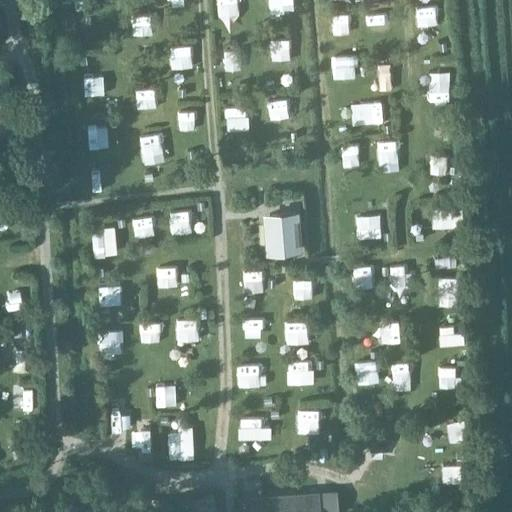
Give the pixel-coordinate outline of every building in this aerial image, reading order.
[(81,0),(82,15),(102,15),(101,0),(81,0)] [(239,12),(238,0),(218,0),(219,13),(239,12)] [(396,3),(377,2),(376,22),(396,22),(396,3)] [(130,7),(134,27),(152,23),(148,4),(130,7)] [(342,28),(360,26),(359,7),(341,8),(342,28)] [(176,36),(177,56),(193,56),(192,35),(176,36)] [(345,70),(365,70),(366,59),(345,58),(345,70)] [(107,83),(106,64),(87,65),(88,83),(107,83)] [(292,104),(291,85),(273,86),(274,105),(292,104)] [(149,88),(149,107),(163,108),(163,88),(149,88)] [(229,115),(250,114),(250,95),(228,96),(229,115)] [(199,100),(182,99),(181,117),(198,117),(199,100)] [(144,124),(145,144),(165,142),(163,123),(144,124)] [(382,150),(402,150),(403,130),(382,129),(382,150)] [(349,135),(349,151),(366,152),(366,135),(349,135)] [(456,140),(439,142),(441,158),(458,155),(456,140)] [(104,155),(85,155),(85,171),(104,171),(104,155)] [(171,199),(172,224),(187,224),(187,199),(171,199)] [(463,220),(463,200),(443,200),(443,220),(463,220)] [(266,253),(301,251),(299,210),(264,212),(266,253)] [(357,210),(357,222),(375,221),(375,210),(357,210)] [(116,220),(95,220),(95,242),(116,242),(116,220)] [(443,252),(462,253),(463,237),(444,236),(443,252)] [(393,252),(393,271),(413,272),(413,252),(393,252)] [(358,271),(378,271),(378,254),(358,255),(358,271)] [(188,275),(188,257),(165,256),(165,275),(188,275)] [(101,294),(122,293),(122,268),(101,268),(101,294)] [(3,293),(19,295),(21,283),(4,281),(3,293)] [(180,307),(180,328),(201,327),(200,307),(180,307)] [(165,331),(165,312),(144,311),(143,330),(165,331)] [(403,311),(383,312),(383,333),(404,333),(403,311)] [(103,339),(123,339),(123,318),(102,319),(103,339)] [(310,372),(311,349),(295,349),(295,371),(310,372)] [(363,350),(364,371),(384,370),(383,349),(363,350)] [(241,352),(242,374),(260,373),(260,351),(241,352)] [(177,374),(159,374),(158,393),(177,394),(177,374)] [(32,397),(33,381),(15,380),(14,397),(32,397)] [(304,419),(322,419),(323,399),(304,399),(304,419)] [(283,431),(282,408),(262,408),(263,431),(283,431)] [(193,421),(172,429),(179,448),(200,440),(193,421)] [(182,511),(211,511),(214,511),(212,492),(211,492),(210,488),(199,489),(200,493),(181,495),(182,511)] [(337,511),(336,492),(318,494),(319,511),(337,511)] [(319,511),(318,494),(241,499),(242,511),(319,511)]
